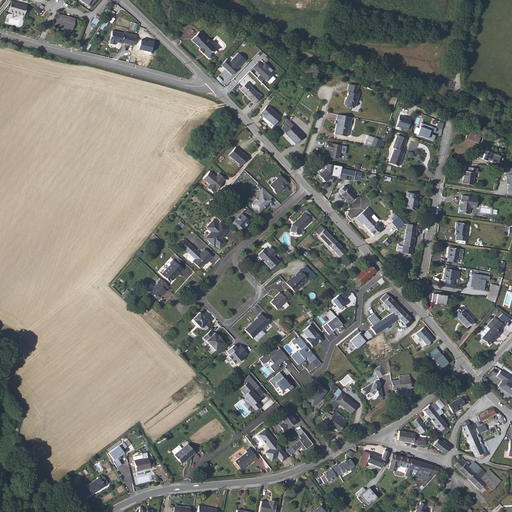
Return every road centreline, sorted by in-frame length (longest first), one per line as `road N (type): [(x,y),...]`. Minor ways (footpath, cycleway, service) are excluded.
road 1 (residential): [(109,511),(166,489),(288,474),(382,432)]
road 2 (residential): [(0,35),(184,85),(207,81)]
road 3 (residential): [(414,305),(447,130)]
road 4 (residential): [(288,367),(301,379),(324,367),(333,344),(355,324),(361,291),(385,273)]
road 5 (track): [(511,110),(458,87),(470,0)]
road 6 (residential): [(207,81),(298,177)]
road 7 (residential): [(229,259),(202,295),(223,321),(255,298),(255,285)]
